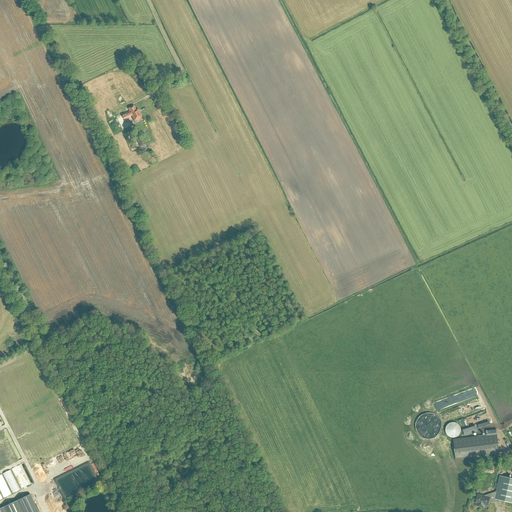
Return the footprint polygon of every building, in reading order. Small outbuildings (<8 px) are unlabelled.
[(134,121),(142,117),(138,109),(136,110),(134,106),(128,109),(134,121)] [(135,144),(138,143),(142,153),(147,151),(144,145),(146,144),(141,133),(131,137),(135,144)] [(447,435),(448,437),(449,437),(452,438),(454,438),(455,438),(457,437),(458,437),(459,436),(459,435),(460,434),(461,433),(461,432),(461,430),(461,429),(461,427),(460,426),(459,425),(457,423),(455,423),(454,423),(453,422),(451,423),(450,423),(449,424),(448,425),(447,426),(446,427),(446,429),(446,431),(446,432),(447,434),(447,435)] [(456,460),(500,455),(497,434),(453,440),(456,460)] [(6,465),(15,461),(6,441),(0,443),(0,468),(6,465)] [(19,466),(12,469),(22,489),(29,485),(19,466)] [(0,499),(1,499),(0,498),(10,494),(10,493),(18,490),(9,470),(0,473),(1,474),(0,474),(0,499)] [(496,492),(484,496),(478,495),(476,503),(477,503),(476,507),(484,509),(485,505),(488,506),(489,503),(498,500),(511,503),(511,478),(500,476),(498,484),(495,483),(494,488),(497,489),(496,492)] [(59,501),(56,492),(45,496),(49,505),(59,501)] [(0,508),(0,511),(38,511),(30,494),(0,508)]
